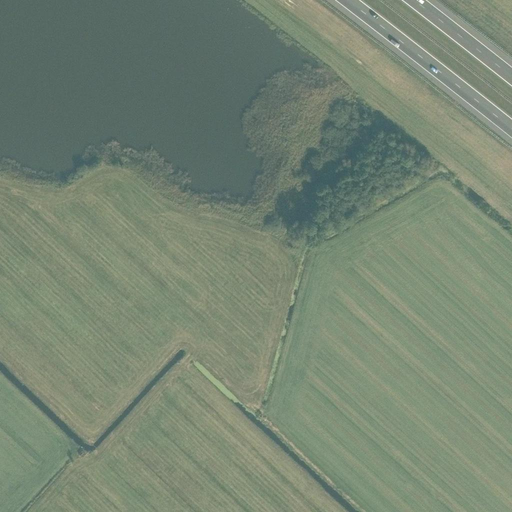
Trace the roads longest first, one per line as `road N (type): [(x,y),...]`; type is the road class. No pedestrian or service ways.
road 1 (motorway): [(344,0),(511,130)]
road 2 (motorway): [(511,79),(412,0)]
